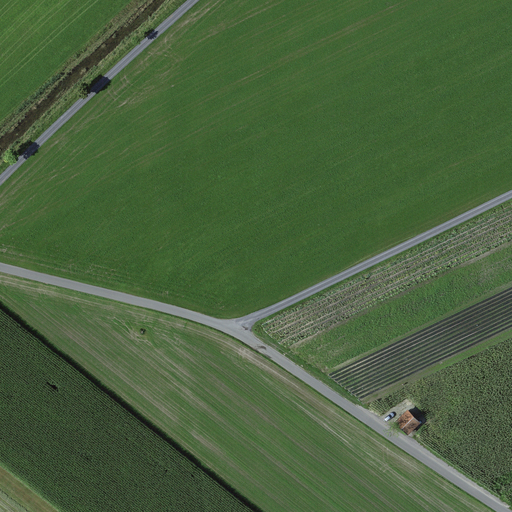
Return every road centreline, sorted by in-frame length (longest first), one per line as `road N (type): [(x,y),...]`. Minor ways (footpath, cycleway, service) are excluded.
road 1 (track): [(0,266),(231,329),(505,511)]
road 2 (track): [(231,329),(511,195)]
road 3 (track): [(193,0),(0,184)]
